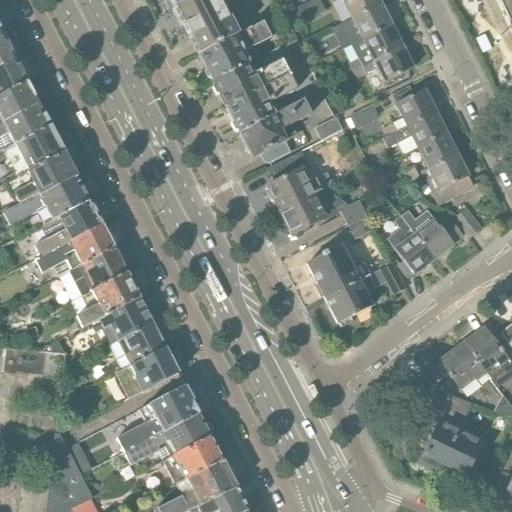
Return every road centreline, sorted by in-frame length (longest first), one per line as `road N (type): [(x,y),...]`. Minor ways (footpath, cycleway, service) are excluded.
road 1 (residential): [(26,0),(291,508)]
road 2 (secondary): [(58,0),(314,500)]
road 3 (secondary): [(347,493),(89,0)]
road 4 (residential): [(324,387),(117,0)]
road 5 (residential): [(511,258),(324,387)]
road 6 (residential): [(428,0),(511,164)]
